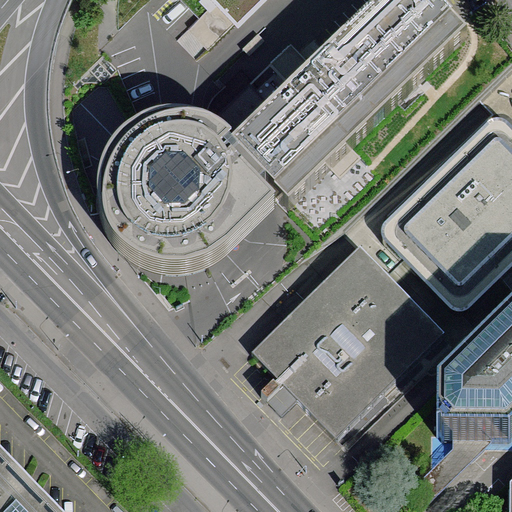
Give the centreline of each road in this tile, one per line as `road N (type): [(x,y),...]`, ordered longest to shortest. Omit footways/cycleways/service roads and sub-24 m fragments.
road 1 (primary): [(105,333),(51,209),(27,128),(28,59),(45,0)]
road 2 (primary): [(279,511),(105,333)]
road 3 (primary): [(105,333),(16,237)]
